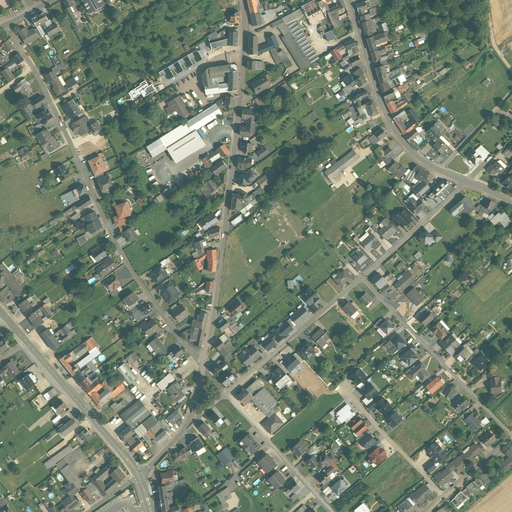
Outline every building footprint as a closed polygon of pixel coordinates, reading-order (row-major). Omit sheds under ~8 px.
[(70,0),(66,0),(63,2),(67,8),(67,9),(69,8),(74,5),(70,0)] [(101,0),(82,0),(81,0),(89,14),(105,6),(101,0)] [(247,0),(249,8),(257,7),(257,5),(255,0),(247,0)] [(321,9),(317,0),(303,8),(308,18),(311,23),(312,25),(318,22),(319,23),(321,22),(320,21),(325,18),(324,17),(321,9)] [(323,0),(316,0),(317,0),(321,9),(326,7),(327,7),(325,3),(323,0)] [(325,0),(327,2),(331,0),(333,0),(335,3),(336,2),(338,7),(329,11),(330,14),(331,14),(333,13),(335,12),(346,7),(345,6),(343,0),(342,0),(325,0)] [(368,1),(361,3),(362,6),(366,5),(367,9),(371,8),(368,1)] [(361,3),(356,5),(360,17),(365,15),(363,10),(367,9),(366,5),(362,6),(361,3)] [(74,5),(69,8),(72,13),(72,14),(77,11),(74,5)] [(326,7),(321,9),(324,17),(330,14),(329,11),(328,11),(326,7)] [(367,9),(363,10),(365,15),(368,14),(370,14),(368,10),(374,8),(375,8),(376,8),(375,7),(371,8),(367,9)] [(303,8),(282,19),(290,32),(299,27),(299,28),(300,27),(298,23),(304,20),(308,18),(303,8)] [(259,12),(250,14),(253,26),(262,24),(259,12)] [(335,12),(333,13),(334,13),(331,15),(331,14),(330,14),(324,17),(325,18),(327,24),(330,31),(332,30),(341,24),(341,23),(338,18),(335,12)] [(44,13),(38,16),(42,24),(44,23),(48,21),(44,13)] [(72,14),(72,13),(67,16),(71,23),(76,20),(75,16),(74,17),(72,14)] [(348,13),(338,18),(341,23),(349,18),(348,13)] [(38,16),(32,19),(37,29),(40,27),(41,27),(40,25),(42,24),(38,16)] [(76,20),(71,23),(74,27),(81,23),(80,23),(81,22),(80,20),(78,19),(76,20)] [(290,32),(282,19),(271,24),(273,28),(279,25),(285,35),(290,32)] [(49,20),(48,21),(44,23),(45,24),(47,26),(48,28),(49,28),(53,26),(49,20)] [(370,21),(362,23),(364,32),(369,31),(372,30),(372,28),(370,21)] [(81,23),(74,27),(76,32),(83,28),(81,23)] [(60,31),(56,24),(53,26),(49,28),(53,35),(60,31)] [(327,24),(321,26),(325,35),(330,31),(327,24)] [(385,24),(377,26),(380,34),(388,32),(385,24)] [(299,27),(290,32),(301,50),(306,57),(314,52),(299,28),(299,27)] [(209,39),(209,40),(210,42),(210,45),(212,50),(216,48),(216,49),(218,49),(217,48),(228,45),(229,32),(230,32),(228,28),(217,34),(215,36),(209,39)] [(28,32),(26,33),(24,29),(19,32),(24,41),(25,40),(25,41),(26,41),(27,43),(29,41),(30,42),(39,38),(34,30),(34,29),(28,32)] [(330,31),(325,35),(328,42),(336,39),(332,30),(330,31)] [(216,31),(207,36),(209,39),(215,36),(217,34),(216,31)] [(425,31),(414,35),(416,39),(426,35),(425,31)] [(230,32),(229,32),(228,45),(228,46),(237,46),(238,32),(230,32)] [(285,35),(281,38),(292,55),(301,50),(290,32),(285,35)] [(380,34),(372,37),(375,45),(390,40),(388,32),(380,34)] [(274,35),(267,38),(270,44),(257,49),(257,44),(257,37),(249,37),(249,44),(249,51),(249,55),(257,55),(269,50),(275,48),(279,46),(274,35)] [(371,37),(366,39),(369,47),(375,45),(372,37),(371,37)] [(414,41),(416,46),(425,43),(423,38),(414,41)] [(353,39),(344,43),(346,47),(347,49),(347,50),(351,49),(356,46),(353,39)] [(9,40),(0,46),(0,49),(3,48),(2,47),(3,47),(8,53),(15,48),(9,40)] [(391,45),(377,50),(377,51),(378,53),(386,50),(392,48),(391,45)] [(269,50),(272,57),(277,65),(282,62),(287,69),(293,65),(288,58),(284,51),(278,54),(275,48),(269,50)] [(336,49),(330,52),(336,62),(342,58),(338,52),(336,49)] [(197,63),(203,60),(201,56),(198,52),(197,50),(187,56),(190,60),(194,57),(197,63)] [(301,50),(292,55),(301,70),(310,64),(306,57),(301,50)] [(438,50),(429,55),(431,59),(440,55),(438,50)] [(377,51),(370,53),(373,62),(380,60),(378,53),(377,51)] [(314,52),(306,57),(310,64),(319,59),(314,52)] [(352,52),(342,59),(343,61),(344,61),(352,55),(353,55),(352,52)] [(2,54),(0,55),(0,63),(1,63),(3,65),(9,61),(7,58),(6,59),(2,54)] [(19,54),(13,58),(13,59),(15,62),(18,65),(24,61),(19,54)] [(352,55),(344,61),(347,66),(349,65),(351,67),(351,68),(353,67),(349,61),(354,58),(352,55)] [(188,68),(193,65),(190,60),(187,56),(178,62),(180,66),(185,63),(188,68)] [(354,58),(349,61),(353,67),(361,63),(357,56),(354,58)] [(7,68),(10,66),(15,62),(13,59),(7,63),(4,65),(6,69),(7,68)] [(263,62),(248,61),(248,69),(263,70),(263,62)] [(64,62),(56,67),(59,71),(66,67),(65,65),(64,63),(64,62)] [(178,74),(183,71),(180,66),(178,62),(168,67),(171,71),(175,69),(178,74)] [(224,66),(209,68),(211,78),(221,76),(221,83),(226,82),(224,71),(224,66)] [(379,67),(375,69),(377,77),(385,75),(386,74),(384,66),(379,67)] [(169,80),(174,77),(171,71),(168,67),(159,73),(161,77),(165,74),(169,80)] [(15,79),(7,68),(6,69),(2,72),(9,83),(15,79)] [(209,68),(202,75),(204,85),(212,84),(211,78),(209,68)] [(360,68),(353,73),(356,77),(357,79),(363,75),(364,74),(360,68)] [(386,74),(385,75),(387,81),(389,80),(390,81),(392,81),(395,86),(400,83),(396,75),(401,73),(398,68),(386,74)] [(55,74),(54,71),(53,72),(46,76),(50,83),(51,82),(57,78),(55,74)] [(237,71),(229,71),(228,84),(228,91),(237,90),(237,71)] [(348,74),(341,79),(345,84),(347,86),(349,85),(354,81),(353,80),(348,74)] [(357,79),(354,81),(356,83),(359,88),(367,82),(365,79),(366,79),(363,75),(357,79)] [(385,75),(377,77),(379,84),(387,81),(385,75)] [(221,76),(211,78),(212,84),(204,85),(206,95),(219,93),(219,85),(221,85),(221,83),(221,76)] [(261,78),(251,85),(255,91),(255,90),(257,93),(269,86),(266,82),(268,81),(266,78),(265,76),(261,78)] [(57,78),(51,82),(54,88),(53,89),(57,96),(65,91),(63,86),(58,78),(57,78)] [(74,78),(67,82),(68,83),(63,86),(65,91),(71,88),(71,87),(77,84),(74,78)] [(33,91),(24,80),(17,85),(18,86),(14,89),(17,93),(21,90),(25,96),(33,91)] [(389,80),(387,81),(379,84),(381,88),(386,86),(388,90),(395,87),(395,86),(392,81),(390,81),(389,80)] [(148,87),(144,82),(140,85),(141,86),(132,91),(134,96),(136,94),(137,97),(142,94),(144,98),(148,95),(147,94),(155,89),(152,85),(148,87)] [(221,85),(219,85),(219,93),(228,91),(228,84),(221,85)] [(343,89),(346,94),(352,89),(351,87),(349,85),(347,86),(343,89)] [(400,85),(396,88),(399,91),(401,96),(405,94),(403,90),(405,89),(403,86),(401,87),(400,85)] [(392,89),(382,94),(385,100),(389,98),(395,96),(394,93),(392,89)] [(354,98),(352,100),(355,104),(356,105),(360,103),(359,101),(368,97),(366,91),(362,92),(361,93),(354,98)] [(405,94),(401,96),(405,101),(406,103),(411,100),(406,93),(405,94)] [(40,106),(46,103),(42,96),(32,102),(37,108),(40,106)] [(180,96),(167,104),(169,107),(170,107),(172,112),(173,111),(178,108),(181,112),(178,113),(182,119),(189,115),(182,102),(183,102),(180,96)] [(256,108),(257,106),(264,102),(261,96),(253,101),(252,107),(256,108)] [(226,97),(216,104),(219,109),(222,107),(223,108),(225,107),(226,97)] [(235,98),(226,97),(225,107),(232,107),(232,105),(234,105),(235,98)] [(80,113),(73,100),(63,106),(66,112),(67,112),(72,119),(77,115),(81,113),(80,113)] [(373,101),(365,104),(368,111),(375,108),(373,101)] [(395,108),(392,102),(391,102),(386,104),(391,114),(401,109),(399,106),(395,108)] [(46,103),(40,106),(43,111),(48,108),(46,103)] [(365,104),(361,106),(360,103),(356,105),(357,108),(358,108),(360,115),(361,115),(364,114),(368,112),(368,111),(365,104)] [(216,104),(204,111),(186,122),(192,133),(196,130),(222,114),(219,109),(216,104)] [(26,106),(21,110),(28,120),(34,117),(28,108),(26,106)] [(375,108),(368,111),(368,112),(371,117),(378,114),(375,108)] [(42,124),(52,117),(47,109),(36,115),(42,124)] [(402,109),(391,116),(396,123),(399,120),(397,118),(399,117),(405,113),(402,109)] [(411,109),(406,113),(408,115),(412,122),(413,122),(414,124),(419,121),(411,109)] [(250,111),(243,110),(242,119),(247,119),(247,124),(255,125),(255,120),(253,120),(254,112),(250,111)] [(349,110),(343,115),(345,119),(352,114),(349,110)] [(87,123),(84,118),(74,124),(72,126),(75,130),(77,129),(81,136),(89,132),(92,130),(90,126),(88,123),(87,123)] [(186,122),(160,139),(167,149),(192,133),(186,122)] [(412,122),(405,128),(408,132),(415,126),(414,124),(413,122),(412,122)] [(402,123),(398,126),(404,135),(408,132),(405,128),(402,123)] [(435,123),(427,132),(433,138),(438,132),(442,129),(442,127),(437,123),(435,123)] [(99,124),(95,126),(94,124),(90,126),(92,130),(89,132),(90,135),(102,129),(99,124)] [(255,125),(247,124),(246,128),(251,128),(250,133),(254,133),(255,125)] [(28,128),(30,133),(41,128),(40,125),(33,128),(33,126),(28,128)] [(246,128),(241,127),(240,136),(249,137),(250,133),(251,128),(246,128)] [(41,128),(30,133),(33,137),(37,135),(37,134),(43,131),(41,128)] [(43,131),(37,134),(37,135),(42,143),(51,138),(47,129),(43,131)] [(381,129),(374,134),(375,134),(373,135),(378,142),(380,141),(387,136),(381,129)] [(414,129),(404,138),(408,142),(412,140),(419,134),(414,129)] [(423,129),(419,133),(424,139),(428,136),(423,129)] [(192,133),(167,149),(173,160),(203,141),(196,130),(192,133)] [(433,138),(431,139),(434,142),(438,138),(441,135),(438,132),(433,138)] [(373,135),(369,138),(374,144),(378,142),(373,135)] [(56,143),(52,137),(51,138),(42,143),(40,144),(43,149),(47,147),(50,152),(59,147),(57,143),(56,143)] [(438,138),(434,142),(436,143),(433,146),(441,154),(445,151),(448,147),(438,138)] [(160,139),(146,147),(153,158),(167,149),(160,139)] [(203,141),(173,160),(176,164),(206,145),(203,141)] [(414,142),(411,145),(417,151),(420,148),(414,142)] [(250,144),(243,143),(242,152),(251,153),(251,149),(251,145),(252,144),(250,144)] [(224,145),(217,149),(219,153),(222,157),(228,152),(224,145)] [(26,147),(18,152),(20,155),(28,151),(26,147)] [(264,147),(257,152),(261,158),(268,153),(264,147)] [(384,152),(379,147),(375,151),(381,158),(385,155),(384,152)] [(389,148),(384,152),(385,155),(388,158),(393,153),(389,148)] [(487,157),(478,148),(475,152),(482,158),(483,160),(487,157)] [(217,149),(209,154),(211,156),(212,158),(219,153),(217,149)] [(475,152),(472,149),(465,156),(475,165),(482,158),(475,152)] [(509,151),(507,149),(502,154),(507,158),(511,153),(509,151)] [(353,150),(328,170),(334,178),(359,158),(353,150)] [(441,154),(440,156),(443,159),(448,154),(445,151),(441,154)] [(487,157),(483,160),(486,163),(492,157),(489,154),(487,157)] [(388,158),(385,155),(381,158),(383,161),(386,164),(387,166),(387,165),(391,162),(390,160),(388,158)] [(207,156),(202,160),(204,163),(205,165),(208,169),(213,165),(209,160),(208,158),(207,156)] [(96,158),(89,162),(92,168),(103,163),(100,157),(96,158)] [(250,159),(239,158),(238,168),(242,168),(243,167),(247,168),(247,164),(249,164),(250,159)] [(222,161),(211,169),(212,170),(215,175),(226,167),(222,161)] [(506,167),(500,161),(497,162),(504,169),(506,167)] [(400,167),(395,162),(394,163),(389,167),(388,169),(393,174),(394,173),(399,178),(400,178),(404,174),(407,171),(406,171),(402,166),(400,167)] [(497,162),(492,167),(491,166),(486,170),(492,176),(497,172),(499,174),(504,169),(497,162)] [(103,163),(92,168),(95,175),(102,172),(106,170),(103,163)] [(63,164),(54,169),(62,181),(70,176),(71,175),(69,171),(67,172),(63,164)] [(430,172),(421,168),(419,172),(417,175),(421,177),(425,180),(430,172)] [(273,169),(257,182),(261,187),(262,189),(279,176),(273,169)] [(419,172),(413,169),(411,171),(408,175),(414,178),(415,179),(417,175),(419,172)] [(242,175),(240,175),(240,179),(239,179),(238,180),(238,181),(239,182),(239,186),(245,187),(246,182),(251,183),(252,176),(242,175)] [(104,178),(98,180),(97,180),(100,187),(111,182),(108,176),(104,178)] [(511,178),(509,176),(502,183),(510,190),(511,188),(511,178)] [(211,179),(202,186),(209,196),(218,189),(216,186),(211,179)] [(224,180),(216,186),(218,189),(219,190),(225,185),(226,179),(224,180)] [(431,190),(433,192),(445,181),(443,179),(431,190)] [(419,186),(415,190),(420,196),(429,187),(424,181),(422,183),(419,186)] [(446,183),(445,181),(433,192),(437,196),(439,198),(451,187),(449,186),(451,185),(447,181),(446,183)] [(111,182),(100,187),(103,193),(109,190),(114,188),(111,182)] [(78,188),(77,189),(80,195),(87,192),(84,185),(81,187),(78,188)] [(209,196),(202,186),(199,188),(205,198),(209,196)] [(261,187),(258,190),(252,194),(256,199),(261,195),(265,192),(262,189),(261,187)] [(77,189),(62,196),(64,199),(67,198),(68,201),(69,201),(73,199),(80,195),(77,189)] [(241,195),(233,194),(231,210),(240,211),(250,204),(250,196),(247,196),(247,193),(242,192),(241,195)] [(433,201),(437,196),(433,192),(428,196),(433,201)] [(156,197),(159,203),(164,200),(161,194),(156,197)] [(90,197),(82,201),(85,207),(92,203),(90,197)] [(474,206),(466,197),(455,206),(458,209),(463,205),(468,211),(474,206)] [(415,203),(412,199),(407,204),(416,214),(425,206),(419,200),(416,202),(415,203)] [(250,204),(245,207),(247,210),(257,203),(255,200),(250,204)] [(272,210),(279,206),(275,200),(268,205),(272,210)] [(484,206),(484,207),(491,210),(494,203),(487,200),(484,206)] [(82,201),(77,205),(79,207),(80,210),(85,207),(82,201)] [(126,204),(121,206),(121,205),(115,207),(119,217),(123,215),(123,217),(131,214),(129,209),(128,209),(126,204)] [(455,206),(449,211),(454,216),(460,211),(458,209),(455,206)] [(491,210),(484,207),(484,206),(483,206),(480,212),(478,215),(481,216),(483,212),(487,214),(490,212),(491,210)] [(249,212),(247,210),(245,207),(240,211),(242,214),(230,223),(233,227),(245,218),(244,216),(249,212)] [(413,215),(407,209),(404,211),(410,218),(413,215)] [(410,218),(404,211),(399,215),(406,223),(407,224),(412,220),(410,218)] [(94,212),(86,216),(88,219),(89,224),(99,220),(97,216),(96,216),(94,212)] [(504,212),(501,215),(499,213),(494,217),(490,221),(493,225),(499,220),(502,224),(501,225),(504,228),(511,221),(504,212)] [(67,213),(56,220),(58,222),(69,215),(67,213)] [(213,213),(200,222),(204,228),(204,230),(207,228),(209,227),(213,225),(214,225),(219,222),(213,213)] [(406,223),(399,215),(398,214),(394,218),(400,225),(402,227),(406,223)] [(119,217),(114,218),(117,226),(125,223),(123,217),(123,215),(119,217)] [(400,225),(394,218),(391,221),(397,228),(400,225)] [(382,229),(378,232),(385,239),(391,234),(391,235),(396,231),(388,223),(384,219),(381,222),(381,223),(384,226),(382,229)] [(89,224),(87,225),(91,233),(99,230),(98,229),(102,227),(99,220),(89,224)] [(125,232),(124,232),(131,242),(138,237),(131,227),(125,232)] [(370,227),(365,231),(367,233),(369,236),(371,234),(372,234),(374,232),(371,228),(370,227)] [(220,228),(209,231),(204,235),(205,238),(210,236),(210,238),(219,235),(220,228)] [(431,236),(426,231),(418,238),(424,244),(432,238),(431,236)] [(437,231),(431,236),(432,238),(437,243),(443,237),(437,231)] [(367,233),(359,240),(360,241),(360,242),(361,243),(369,236),(367,233)] [(369,236),(361,243),(364,246),(368,250),(374,245),(377,248),(381,244),(378,242),(378,241),(372,234),(371,234),(369,236)] [(85,235),(77,239),(80,246),(88,241),(85,235)] [(205,240),(196,242),(198,249),(199,250),(203,249),(207,247),(206,244),(205,240)] [(93,253),(92,254),(98,261),(106,255),(101,248),(100,248),(93,253)] [(358,254),(354,258),(360,264),(364,261),(364,260),(366,258),(358,249),(355,251),(358,254)] [(216,250),(208,251),(208,256),(209,261),(216,260),(216,250)] [(208,251),(197,259),(197,260),(197,259),(199,262),(208,256),(208,251)] [(197,260),(192,262),(197,272),(202,269),(199,262),(197,259),(197,260)] [(105,264),(97,269),(103,276),(110,271),(116,267),(111,260),(105,264)] [(406,267),(402,262),(397,266),(395,268),(398,271),(400,269),(402,267),(403,269),(406,267)] [(160,266),(151,272),(154,276),(155,278),(153,279),(156,284),(168,275),(164,270),(163,271),(160,266)] [(22,288),(9,273),(10,272),(7,269),(6,270),(6,269),(2,273),(0,274),(0,282),(3,280),(18,296),(22,293),(19,290),(22,288)] [(334,279),(339,285),(346,280),(347,281),(351,278),(344,270),(338,276),(334,279)] [(404,277),(395,285),(397,288),(398,289),(401,292),(407,286),(406,285),(414,278),(409,272),(404,277)] [(390,273),(383,279),(385,281),(389,286),(393,282),(396,279),(390,273)] [(383,279),(378,274),(371,280),(378,287),(385,281),(383,279)] [(114,276),(105,282),(108,287),(110,286),(114,290),(116,288),(120,286),(119,284),(114,276)] [(206,281),(197,289),(199,292),(204,289),(206,287),(207,281),(206,281)] [(174,288),(169,282),(166,284),(168,288),(161,293),(169,303),(171,302),(171,300),(175,297),(176,298),(178,298),(180,297),(180,295),(179,294),(177,293),(173,289),(174,288)] [(164,285),(162,283),(155,288),(159,294),(161,293),(168,288),(166,284),(164,285)] [(116,288),(114,290),(110,293),(113,296),(119,292),(116,288)] [(314,303),(319,298),(310,288),(305,292),(306,294),(302,297),(309,305),(312,303),(313,302),(314,303)] [(414,288),(406,295),(416,306),(424,299),(414,288)] [(133,292),(124,299),(129,306),(130,306),(131,306),(136,302),(139,300),(133,292)] [(367,295),(366,296),(364,294),(359,299),(366,306),(369,303),(372,300),(367,295)] [(236,298),(229,304),(231,307),(232,307),(237,302),(239,301),(236,298)] [(29,303),(26,300),(19,305),(24,312),(31,307),(31,306),(29,303)] [(136,302),(131,306),(130,306),(129,306),(128,307),(130,310),(138,304),(136,302)] [(237,302),(232,307),(231,307),(229,308),(234,315),(235,315),(240,310),(238,307),(240,306),(237,302)] [(352,306),(348,302),(342,308),(350,317),(356,311),(352,306)] [(147,303),(141,308),(146,315),(152,310),(147,303)] [(317,309),(312,303),(309,305),(307,307),(313,314),(317,309)] [(362,311),(355,303),(352,306),(356,311),(360,314),(362,311)] [(54,315),(46,304),(44,305),(40,308),(42,311),(46,315),(46,316),(49,319),(54,315)] [(173,311),(172,312),(179,322),(187,315),(180,306),(178,307),(173,311)] [(306,311),(303,308),(303,307),(297,312),(304,321),(310,316),(306,311)] [(435,307),(432,310),(437,315),(440,312),(435,307)] [(40,308),(28,317),(32,322),(39,317),(37,314),(42,311),(40,308)] [(372,317),(375,320),(376,320),(379,317),(384,311),(382,309),(372,317)] [(423,315),(418,319),(425,326),(432,319),(429,316),(430,315),(427,311),(423,315)] [(208,314),(201,312),(200,316),(199,316),(197,321),(199,321),(206,323),(208,314)] [(297,312),(291,317),(291,318),(293,321),(298,326),(300,324),(304,321),(297,312)] [(39,317),(32,322),(36,328),(43,323),(41,320),(39,317)] [(206,323),(199,321),(197,321),(194,320),(194,319),(193,323),(199,325),(198,328),(199,329),(199,328),(205,330),(206,323)] [(384,323),(381,319),(378,322),(374,325),(378,329),(380,327),(384,323)] [(148,324),(145,326),(146,328),(144,329),(149,335),(151,335),(153,334),(154,332),(155,331),(159,328),(153,320),(148,324)] [(226,321),(225,320),(217,325),(222,331),(229,325),(226,321)] [(389,323),(387,320),(384,323),(380,327),(387,334),(394,328),(391,325),(392,325),(389,322),(389,323)] [(146,321),(138,326),(142,331),(144,329),(146,328),(145,326),(148,324),(146,321)] [(272,335),(262,344),(267,349),(268,351),(276,344),(273,341),(275,339),(278,342),(286,336),(286,335),(293,329),(291,328),(287,322),(280,328),(279,328),(271,334),(272,335)] [(234,323),(229,327),(234,334),(241,329),(239,326),(238,327),(234,323)] [(439,323),(436,325),(435,326),(432,329),(432,331),(434,333),(436,333),(436,334),(437,333),(439,336),(440,337),(444,333),(446,331),(439,323)] [(48,329),(41,334),(46,340),(53,336),(49,331),(48,329)] [(321,329),(311,338),(321,348),(326,343),(323,340),(327,336),(321,329)] [(183,333),(182,334),(185,338),(189,342),(191,333),(189,333),(188,333),(188,331),(188,330),(183,333)] [(195,334),(191,333),(189,342),(190,344),(196,345),(197,340),(198,335),(195,334)] [(227,339),(223,334),(219,338),(220,340),(220,339),(223,343),(228,340),(227,339)] [(388,343),(384,346),(390,352),(391,351),(394,354),(402,346),(401,345),(404,342),(397,334),(388,343)] [(66,336),(61,340),(63,343),(68,339),(70,338),(67,335),(66,336)] [(53,336),(46,340),(53,350),(59,346),(60,345),(57,342),(53,336)] [(446,341),(442,344),(443,345),(441,346),(448,353),(449,352),(446,349),(455,340),(451,336),(446,341)] [(157,338),(149,344),(159,357),(166,351),(161,344),(162,344),(157,338)] [(4,339),(0,341),(0,352),(8,347),(6,344),(7,344),(7,343),(4,339)] [(75,349),(72,351),(75,355),(72,357),(73,359),(75,357),(76,358),(77,358),(78,359),(88,351),(89,352),(96,347),(94,344),(90,339),(75,349)] [(220,340),(214,345),(219,351),(225,345),(223,343),(220,339),(220,340)] [(455,340),(446,349),(449,352),(450,353),(454,350),(459,345),(455,340)] [(385,341),(379,346),(382,349),(384,346),(388,343),(385,341)] [(225,345),(219,351),(224,357),(227,355),(234,348),(229,342),(225,345)] [(313,349),(307,342),(305,342),(304,344),(304,345),(304,346),(298,352),(305,359),(308,356),(310,358),(314,354),(314,353),(312,351),(314,349),(313,349)] [(411,343),(405,349),(407,352),(410,350),(411,352),(415,348),(411,343)] [(96,347),(89,352),(90,354),(84,359),(87,364),(91,361),(101,354),(96,347)] [(184,353),(179,347),(172,351),(177,358),(184,353)] [(244,355),(240,358),(246,365),(253,360),(260,354),(253,347),(244,355)] [(321,352),(316,347),(313,349),(314,349),(312,351),(314,353),(314,354),(317,356),(321,352)] [(462,351),(456,357),(461,363),(465,360),(467,359),(471,355),(465,349),(465,348),(462,351)] [(407,352),(402,357),(404,359),(403,360),(406,363),(407,362),(409,365),(417,358),(415,356),(415,355),(412,352),(412,353),(411,352),(410,350),(407,352)] [(293,356),(299,363),(302,360),(296,353),(293,356)] [(480,355),(471,363),(474,366),(475,365),(481,371),(492,360),(485,353),(482,355),(481,354),(480,355)] [(70,354),(60,361),(66,368),(69,366),(67,363),(71,360),(73,359),(72,357),(70,354)] [(134,354),(127,359),(131,364),(138,360),(134,354)] [(353,366),(357,362),(350,354),(346,358),(353,366)] [(292,372),(295,370),(296,371),(300,368),(297,365),(299,363),(293,356),(292,355),(290,358),(289,357),(286,360),(287,361),(284,363),(286,365),(292,372)] [(221,360),(220,360),(222,362),(218,365),(221,369),(228,362),(224,357),(221,360)] [(84,359),(74,366),(79,371),(87,364),(84,359)] [(97,368),(91,361),(87,364),(93,371),(97,368)] [(14,365),(11,362),(4,367),(5,368),(1,371),(4,374),(8,371),(10,374),(9,374),(12,378),(19,372),(14,366),(14,365)] [(216,362),(209,368),(214,374),(221,369),(218,365),(216,362)] [(137,378),(125,363),(116,370),(129,385),(137,378)] [(426,368),(422,363),(412,371),(410,373),(414,378),(417,376),(422,382),(430,376),(424,369),(426,368)] [(87,365),(79,371),(85,379),(88,377),(89,376),(85,371),(89,368),(87,365)] [(72,368),(68,371),(73,376),(79,371),(74,366),(72,368)] [(355,366),(349,372),(351,375),(358,370),(355,366)] [(287,377),(279,367),(275,371),(277,373),(271,378),(273,381),(280,389),(290,380),(287,377)] [(351,375),(350,376),(353,379),(353,380),(355,382),(358,384),(366,377),(359,369),(358,370),(351,375)] [(492,370),(487,375),(490,379),(491,382),(490,382),(491,384),(492,384),(492,386),(491,387),(492,393),(501,392),(499,381),(499,377),(498,378),(492,370)] [(79,371),(73,376),(81,385),(87,380),(89,379),(88,377),(85,379),(79,371)] [(228,371),(219,379),(226,387),(235,379),(233,377),(229,372),(228,371)] [(25,376),(19,381),(26,390),(38,382),(36,379),(37,379),(34,374),(33,375),(31,373),(30,373),(25,376)] [(169,374),(156,385),(162,391),(174,380),(169,374)] [(295,381),(290,374),(287,377),(290,380),(292,383),(295,381)] [(97,375),(90,380),(89,379),(87,380),(91,385),(99,378),(97,375)] [(480,376),(474,382),(477,385),(483,379),(480,376)] [(437,377),(425,387),(431,394),(443,384),(437,377)] [(103,381),(100,385),(101,387),(102,387),(107,392),(109,395),(109,394),(116,388),(113,385),(110,381),(107,378),(103,381)] [(87,380),(81,385),(85,389),(91,385),(87,380)] [(119,380),(113,385),(116,388),(122,383),(119,380)] [(97,381),(86,390),(90,396),(94,392),(101,387),(100,385),(98,383),(97,381)] [(176,381),(167,389),(171,395),(177,402),(184,395),(181,391),(183,389),(176,381)] [(257,381),(247,390),(254,398),(251,400),(264,414),(265,414),(275,404),(277,403),(257,381)] [(116,388),(109,394),(112,397),(113,398),(126,388),(122,383),(116,388)] [(377,392),(369,383),(361,390),(366,397),(369,400),(371,398),(377,392)] [(216,387),(210,393),(215,399),(219,395),(220,391),(216,387)] [(454,391),(448,388),(444,395),(450,398),(454,391)] [(57,394),(53,389),(47,393),(51,399),(57,394)] [(247,390),(246,389),(237,397),(243,403),(249,398),(251,400),(254,398),(247,390)] [(107,392),(102,396),(101,394),(100,396),(103,400),(109,395),(107,392)] [(103,400),(97,405),(100,408),(112,397),(109,394),(109,395),(103,400)] [(100,396),(97,396),(93,399),(97,405),(103,400),(100,396)] [(366,406),(373,400),(371,398),(369,400),(366,397),(362,401),(366,406)] [(462,397),(453,404),(459,412),(461,410),(463,410),(465,409),(465,407),(468,404),(462,397)] [(386,401),(383,398),(376,403),(375,404),(376,406),(378,408),(377,408),(380,412),(381,411),(384,415),(391,408),(388,404),(389,404),(387,400),(386,401)] [(61,400),(53,406),(54,406),(57,411),(55,413),(59,416),(60,415),(65,411),(63,409),(66,407),(61,400)] [(152,415),(140,400),(120,416),(130,427),(135,433),(136,432),(143,426),(141,424),(152,415)] [(373,400),(366,406),(371,410),(376,406),(375,404),(376,403),(373,400)] [(118,404),(115,403),(111,406),(116,413),(123,406),(120,403),(118,404)] [(275,404),(265,414),(269,419),(275,414),(275,415),(280,410),(275,404)] [(338,418),(341,423),(347,418),(352,414),(349,410),(350,408),(347,405),(337,414),(340,416),(338,418)] [(176,410),(167,419),(172,425),(181,417),(178,414),(179,413),(176,410)] [(467,410),(461,416),(464,420),(471,414),(467,410)] [(392,411),(385,417),(387,419),(394,413),(392,411)] [(352,414),(347,418),(349,420),(350,420),(356,415),(353,412),(352,414)] [(214,413),(209,417),(214,424),(218,427),(220,425),(217,421),(220,419),(214,413)] [(387,419),(387,420),(393,427),(399,422),(402,420),(400,418),(395,413),(394,413),(387,419)] [(474,415),(472,413),(471,414),(464,420),(473,430),(480,423),(476,418),(477,417),(475,415),(474,415)] [(275,414),(269,419),(263,425),(271,434),(283,423),(275,415),(275,414)] [(59,416),(53,421),(55,424),(60,420),(62,418),(60,415),(59,416)] [(152,415),(141,424),(143,426),(148,431),(155,424),(158,422),(152,415)] [(352,422),(349,425),(354,430),(362,423),(362,422),(362,420),(360,420),(358,417),(352,422)] [(58,427),(65,436),(73,429),(74,429),(78,426),(75,421),(73,422),(72,420),(66,425),(65,424),(65,425),(63,423),(62,423),(58,427)] [(164,426),(160,421),(158,422),(155,424),(160,429),(164,426)] [(204,423),(198,428),(203,435),(203,434),(207,438),(210,436),(207,432),(210,429),(204,423)] [(362,423),(354,430),(358,435),(358,436),(361,433),(367,428),(365,426),(365,424),(363,424),(362,423)] [(148,431),(146,433),(153,441),(162,433),(160,429),(155,424),(148,431)] [(143,426),(136,432),(138,435),(140,438),(142,436),(146,433),(148,431),(143,426)] [(307,434),(310,437),(320,429),(317,426),(307,434)] [(130,427),(120,435),(125,441),(125,440),(131,446),(136,441),(133,438),(131,436),(135,433),(130,427)] [(89,434),(85,429),(84,429),(78,435),(85,442),(91,437),(89,434)] [(153,441),(154,443),(157,446),(158,446),(172,434),(169,430),(168,431),(167,429),(162,433),(153,441)] [(490,431),(481,439),(484,442),(488,446),(490,443),(491,444),(496,439),(490,431)] [(153,441),(146,433),(142,436),(143,438),(147,442),(149,444),(153,441)] [(253,439),(250,435),(249,435),(248,434),(241,440),(240,441),(243,444),(242,445),(248,453),(249,451),(252,454),(253,454),(260,448),(259,447),(259,446),(256,442),(255,442),(253,440),(253,439)] [(85,442),(78,435),(76,437),(79,441),(77,443),(79,446),(85,442)] [(365,438),(360,442),(361,443),(366,449),(368,447),(369,447),(371,446),(371,444),(372,443),(375,441),(370,435),(365,438)] [(203,447),(198,438),(190,442),(190,443),(191,444),(196,451),(196,452),(204,447),(203,447)] [(136,441),(131,446),(136,452),(139,449),(144,445),(140,441),(139,439),(136,441)] [(144,445),(139,449),(141,452),(149,445),(149,444),(147,442),(144,445)] [(385,447),(380,442),(373,448),(375,450),(378,448),(381,450),(385,447)] [(306,450),(299,443),(291,449),(298,457),(306,450)] [(446,455),(436,443),(434,445),(432,445),(430,446),(430,448),(427,451),(434,460),(432,462),(434,465),(446,455)] [(470,448),(468,450),(469,450),(464,455),(470,462),(475,458),(475,459),(476,458),(475,457),(481,451),(481,450),(478,447),(475,444),(470,448)] [(320,451),(315,445),(306,452),(311,458),(316,454),(320,451)] [(69,446),(51,458),(55,464),(73,450),(69,446)] [(73,450),(55,464),(60,470),(68,465),(84,453),(79,446),(73,450)] [(185,447),(180,450),(181,451),(178,453),(177,452),(173,455),(176,461),(179,459),(180,461),(190,455),(185,447)] [(216,455),(224,466),(235,458),(227,448),(216,455)] [(375,450),(369,456),(371,458),(370,459),(374,463),(375,462),(377,465),(386,457),(381,450),(378,448),(375,450)] [(511,451),(510,449),(505,453),(509,458),(501,464),(507,471),(511,467),(511,466),(511,465),(511,464),(511,451)] [(260,461),(258,462),(259,463),(267,472),(268,471),(276,465),(268,454),(260,461)] [(311,458),(307,462),(312,469),(318,464),(319,463),(317,460),(319,458),(316,454),(311,458)] [(319,458),(317,460),(319,463),(318,464),(319,466),(319,467),(320,468),(321,468),(323,467),(323,466),(324,465),(325,465),(327,467),(328,466),(326,464),(330,461),(330,460),(324,454),(319,458)] [(464,454),(452,464),(456,468),(459,471),(463,468),(464,468),(465,467),(464,466),(470,461),(464,455),(464,454)] [(328,458),(330,460),(330,461),(326,464),(328,466),(336,459),(334,457),(332,455),(328,458)] [(432,462),(425,468),(429,473),(430,473),(429,473),(436,467),(434,465),(432,462)] [(115,469),(110,463),(106,467),(109,471),(111,473),(115,469)] [(79,479),(68,465),(60,470),(69,482),(71,485),(73,483),(75,482),(79,479)] [(106,467),(96,476),(99,480),(100,480),(109,471),(106,467)] [(126,477),(118,467),(115,469),(111,473),(115,479),(112,482),(115,486),(126,477)] [(332,467),(325,473),(328,476),(332,473),(333,474),(336,471),(332,467)] [(447,469),(440,475),(438,474),(434,477),(442,486),(453,476),(450,472),(447,469)] [(269,479),(268,480),(269,480),(272,484),(282,476),(278,471),(269,479)] [(168,473),(161,474),(162,483),(160,483),(160,487),(165,486),(166,486),(174,483),(173,473),(168,474),(168,473)] [(328,476),(325,473),(318,479),(323,485),(324,486),(328,483),(327,482),(331,479),(328,476)] [(491,480),(486,473),(480,478),(486,484),(491,480)] [(96,476),(91,480),(94,485),(99,480),(96,476)] [(282,476),(272,484),(276,489),(277,488),(286,481),(282,476)] [(185,479),(177,482),(179,487),(188,484),(185,479)] [(338,495),(347,487),(340,479),(331,488),(333,490),(338,495)] [(482,486),(477,479),(472,484),(471,483),(466,487),(467,488),(471,494),(472,494),(476,490),(476,491),(482,486)] [(99,480),(94,485),(95,486),(97,489),(100,492),(106,488),(100,480),(99,480)] [(300,488),(294,481),(288,487),(291,490),(293,493),(300,488)] [(73,483),(71,485),(69,482),(65,486),(67,489),(67,488),(72,495),(78,491),(78,490),(76,487),(74,485),(73,483)] [(174,483),(166,486),(167,492),(179,487),(177,482),(174,483)] [(106,488),(100,492),(103,496),(113,488),(109,485),(106,488)] [(425,485),(413,495),(414,496),(418,501),(420,504),(427,497),(428,499),(433,495),(425,485)] [(160,487),(159,487),(161,501),(159,501),(160,506),(161,506),(162,510),(169,509),(169,508),(167,494),(167,493),(167,492),(166,486),(165,486),(160,487)] [(326,496),(333,490),(331,488),(329,486),(323,492),(326,496)] [(228,487),(216,494),(219,499),(223,497),(231,492),(228,487)] [(72,495),(67,488),(67,489),(63,491),(68,497),(68,498),(72,495)] [(467,488),(464,490),(462,493),(466,498),(467,500),(470,498),(473,495),(472,494),(471,494),(467,488)] [(88,492),(86,489),(80,493),(86,502),(92,497),(90,495),(88,492)] [(100,492),(97,489),(94,492),(96,495),(97,494),(100,498),(103,496),(100,492)] [(461,492),(456,496),(456,497),(451,502),(456,508),(462,503),(462,502),(466,498),(462,493),(461,492)] [(413,495),(412,494),(409,497),(415,504),(418,501),(414,496),(413,495)] [(69,499),(63,504),(62,502),(69,511),(79,504),(72,495),(68,498),(69,499)] [(223,497),(219,499),(225,509),(229,507),(223,497)] [(5,499),(0,502),(0,503),(3,507),(6,505),(8,504),(5,499)] [(408,501),(399,509),(401,511),(411,511),(415,509),(408,501)] [(63,505),(57,510),(56,508),(52,511),(68,511),(69,511),(62,502),(61,502),(63,505)] [(187,502),(178,505),(180,511),(184,511),(184,510),(189,508),(187,502)] [(363,503),(354,511),(368,511),(370,511),(363,503)]
